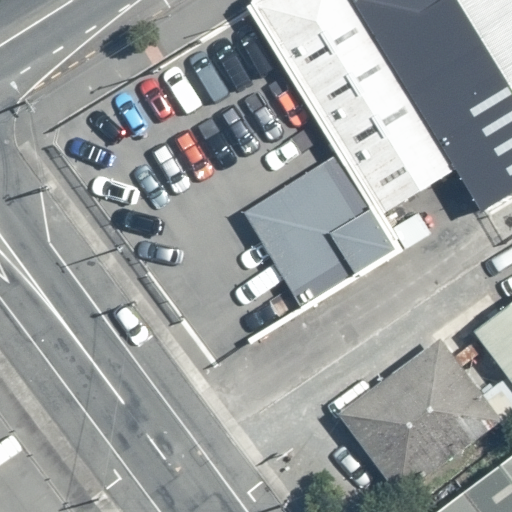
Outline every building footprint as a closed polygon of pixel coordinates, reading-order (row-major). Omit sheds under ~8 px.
[(334,0),(217,0),(344,201),(428,148),(334,0)] [(511,161),(511,0),(334,0),(428,148),(459,195),(511,161)] [(355,235),(296,141),(210,196),(270,289),(355,235)] [(511,399),(511,266),(445,315),(509,401),(511,399)] [(470,403),(406,315),(295,397),(359,484),(470,403)] [(511,511),(511,414),(378,511),(511,511)]
